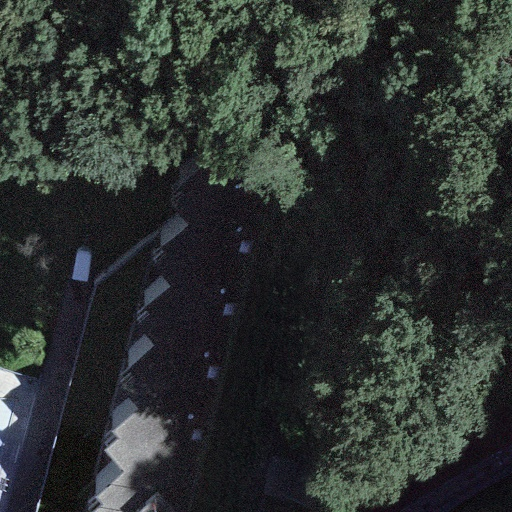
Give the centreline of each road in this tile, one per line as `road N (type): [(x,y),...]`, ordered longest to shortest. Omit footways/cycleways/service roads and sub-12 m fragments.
road 1 (track): [(420,0),(409,83),(246,511)]
road 2 (residential): [(14,511),(69,293)]
